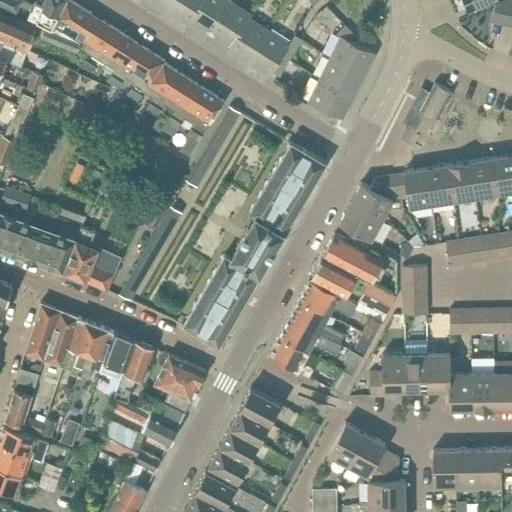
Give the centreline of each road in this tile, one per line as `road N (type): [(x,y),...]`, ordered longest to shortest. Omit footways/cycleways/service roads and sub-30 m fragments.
road 1 (unclassified): [(353,156),(108,0)]
road 2 (unclassified): [(234,367),(353,156)]
road 3 (residential): [(234,367),(30,280)]
road 4 (unclassified): [(156,511),(234,367)]
road 5 (unclassified): [(353,156),(399,63),(403,33)]
road 6 (residential): [(511,84),(403,33)]
